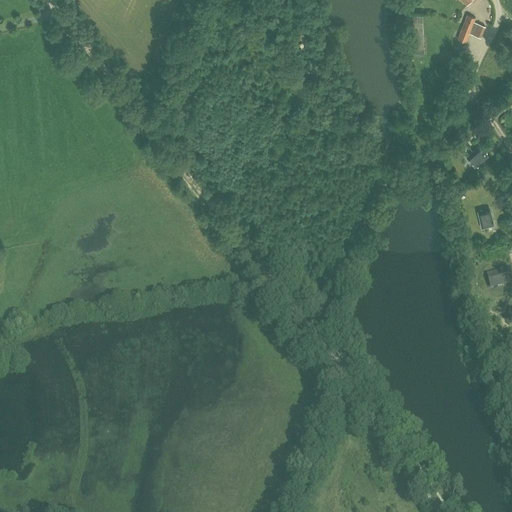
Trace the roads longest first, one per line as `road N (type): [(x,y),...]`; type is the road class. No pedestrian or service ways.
road 1 (track): [(324,344),(60,14)]
road 2 (track): [(324,344),(370,210),(383,188),(450,132),(494,30),(496,0)]
road 3 (track): [(440,511),(324,344)]
